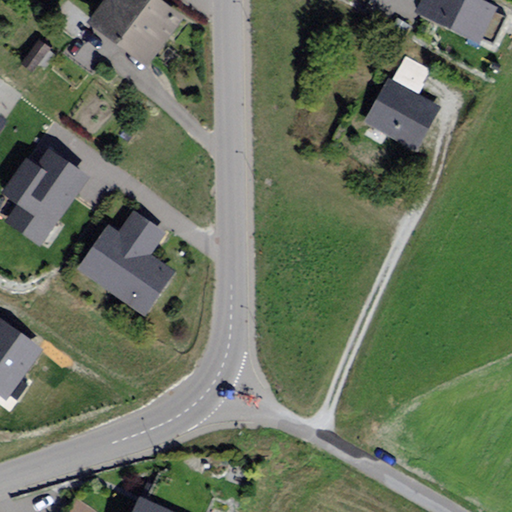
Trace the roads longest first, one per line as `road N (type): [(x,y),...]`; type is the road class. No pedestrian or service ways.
road 1 (tertiary): [(212,384),(227,296),(227,0)]
road 2 (track): [(314,432),(451,109)]
road 3 (unclassified): [(212,384),(314,432),(447,511)]
road 4 (tertiary): [(0,482),(173,419),(212,384)]
